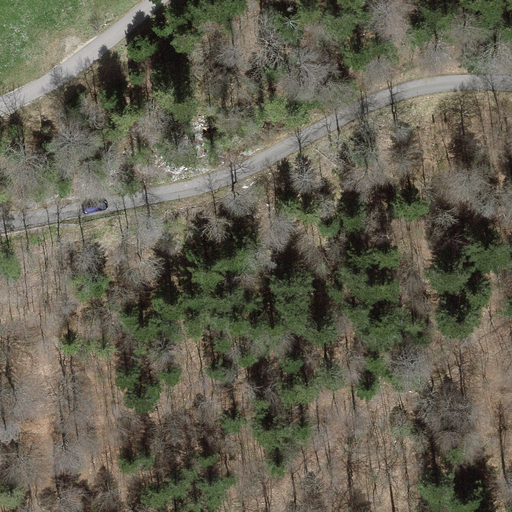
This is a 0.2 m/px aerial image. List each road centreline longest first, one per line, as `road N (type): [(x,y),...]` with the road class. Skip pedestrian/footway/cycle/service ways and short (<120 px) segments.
road 1 (unclassified): [(511,81),(415,86),(234,175),(0,225)]
road 2 (unclassified): [(0,105),(84,63),(158,0)]
